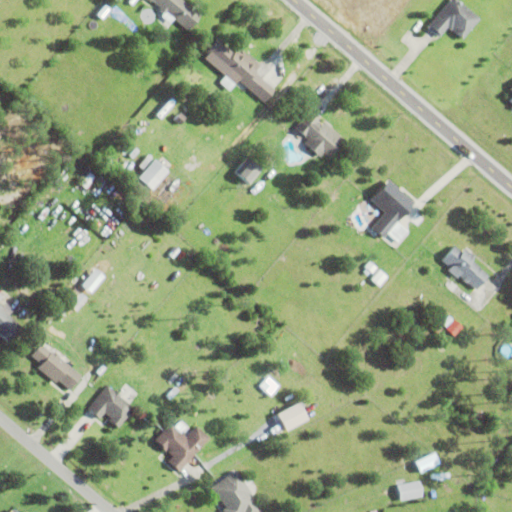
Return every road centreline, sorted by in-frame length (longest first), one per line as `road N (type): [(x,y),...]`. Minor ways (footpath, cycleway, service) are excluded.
road 1 (tertiary): [(297,0),(511,184)]
road 2 (residential): [(0,412),(114,511)]
